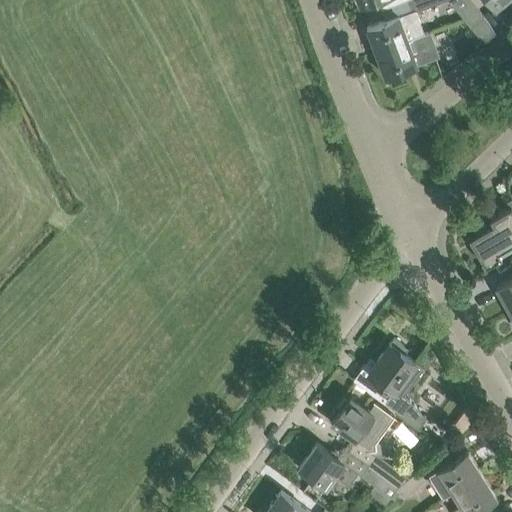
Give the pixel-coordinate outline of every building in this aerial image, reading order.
[(358,0),(360,3),(369,0),(378,0),(381,8),(406,0),(358,0)] [(484,17),(470,0),(453,0),(451,2),(459,11),(471,27),(484,17)] [(425,33),(416,10),(412,12),(400,16),(399,14),(367,26),(376,51),(421,34),(425,33)] [(439,55),(434,44),(426,47),(421,34),(376,51),(385,76),(418,64),(417,63),(439,55)] [(493,223),(466,239),(467,240),(470,239),(485,265),(496,259),(496,260),(502,256),(498,250),(511,242),(511,196),(506,200),(510,206),(490,217),(493,223)] [(511,276),(497,285),(511,310),(511,309),(511,276)] [(379,378),(370,390),(408,419),(420,428),(427,418),(417,406),(405,393),(424,367),(416,361),(416,360),(405,352),(409,347),(395,337),(391,342),(390,341),(369,371),(379,378)] [(350,396),(332,421),(366,446),(370,449),(377,448),(376,441),(379,441),(379,438),(365,427),(375,413),(350,396)] [(402,423),(399,441),(412,444),(416,426),(402,423)] [(359,472),(317,441),(299,466),(327,486),(336,474),(350,484),(359,472)] [(444,498),(454,491),(482,473),(468,450),(429,475),(444,498)] [(377,455),(370,464),(399,486),(409,477),(383,457),(378,454),(377,455)] [(399,486),(370,464),(362,475),(375,484),(370,491),(387,503),(398,488),(399,486)] [(419,469),(409,477),(399,486),(398,488),(405,496),(426,479),(419,469)] [(452,511),(471,511),(497,495),(482,473),(454,491),(462,504),(452,511)] [(311,511),(281,490),(264,511),(311,511)]
